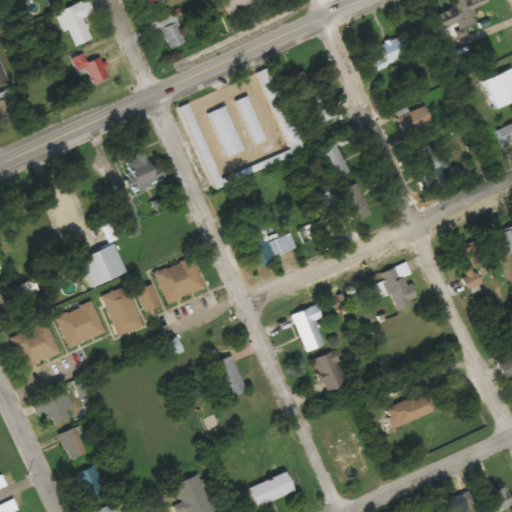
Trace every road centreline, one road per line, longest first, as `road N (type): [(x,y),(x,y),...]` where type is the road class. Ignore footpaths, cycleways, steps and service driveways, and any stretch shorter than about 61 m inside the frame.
road 1 (residential): [(511,448),(316,13)]
road 2 (residential): [(333,511),(142,92)]
road 3 (secondary): [(0,157),(344,0)]
road 4 (residential): [(241,309),(511,183)]
road 5 (residential): [(364,511),(511,443)]
road 6 (tertiary): [(54,511),(0,396)]
